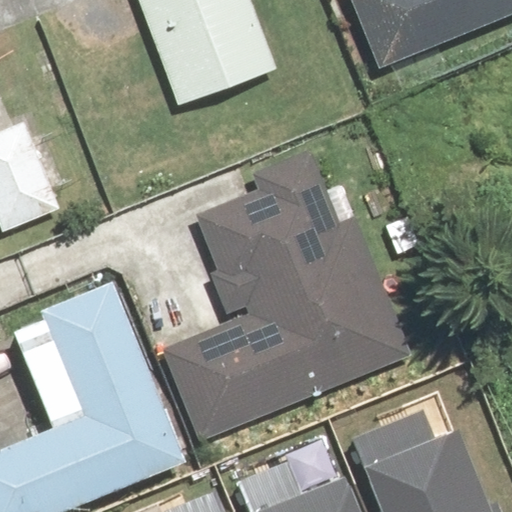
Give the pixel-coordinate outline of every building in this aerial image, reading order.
[(144,0),(183,109),(296,69),(272,0),(144,0)] [(321,0),(351,68),(509,0),(321,0)] [(25,125),(0,135),(0,219),(8,238),(63,215),(25,125)] [(209,439),(407,356),(324,161),(188,218),(234,327),(172,352),(209,439)] [(191,456),(132,267),(56,305),(87,406),(0,448),(0,511),(77,511),(147,478),(191,456)] [(362,440),(389,511),(500,511),(497,501),(487,505),(459,431),(434,440),(424,416),(362,440)] [(251,511),(363,511),(350,476),(251,511)]
